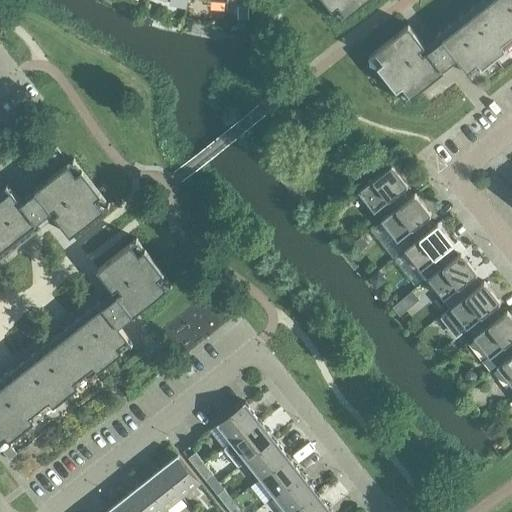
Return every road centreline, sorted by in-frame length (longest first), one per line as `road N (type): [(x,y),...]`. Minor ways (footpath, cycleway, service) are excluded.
road 1 (residential): [(380,511),(249,356),(58,511)]
road 2 (residential): [(511,247),(463,187),(465,168),(511,131)]
